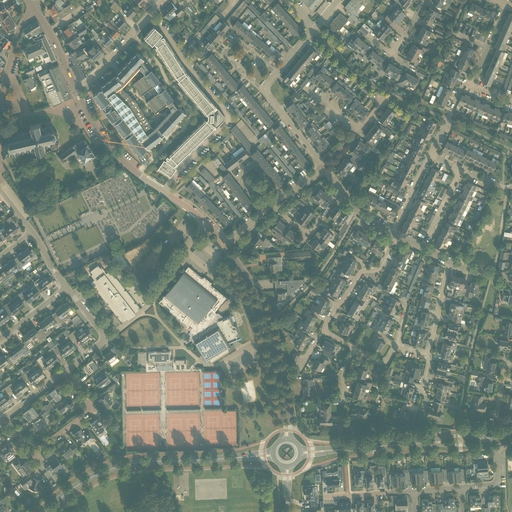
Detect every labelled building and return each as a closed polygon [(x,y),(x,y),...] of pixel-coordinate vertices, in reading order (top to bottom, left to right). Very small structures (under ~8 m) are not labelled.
[(7,0),(3,4),(0,6),(0,21),(0,22),(0,21),(0,23),(7,32),(9,31),(15,27),(13,23),(12,23),(10,20),(8,16),(6,17),(3,13),(7,10),(9,12),(12,9),(15,6),(16,7),(19,4),(16,0),(7,0)] [(64,3),(62,1),(61,0),(57,0),(56,2),(56,3),(53,5),(48,9),(50,12),(49,12),(50,14),(51,14),(53,16),(52,17),(55,22),(76,9),(72,3),(64,9),(61,6),(64,3)] [(116,2),(113,0),(108,0),(113,5),(110,7),(116,13),(119,11),(113,4),(116,2)] [(300,0),(301,0),(306,5),(312,10),(320,0),(300,0)] [(351,0),(350,1),(359,9),(364,2),(366,4),(369,1),(368,0),(351,0)] [(443,1),(441,0),(433,0),(432,3),(443,9),(445,6),(442,4),(443,1)] [(359,9),(350,1),(345,8),(352,14),(350,16),(356,22),(359,19),(354,15),(359,9)] [(122,8),(116,2),(113,4),(119,11),(122,8)] [(188,7),(192,12),(195,15),(197,13),(190,2),(187,5),(188,7)] [(403,8),(396,2),(393,5),(396,8),(393,12),(401,19),(405,13),(401,10),(403,8)] [(179,17),(184,12),(179,7),(177,9),(172,3),(162,13),(167,19),(174,12),(179,17)] [(276,13),(282,8),(278,3),(272,8),(276,13)] [(468,12),(467,14),(472,17),(477,6),(472,3),(471,5),(468,12)] [(131,8),(128,11),(125,8),(123,10),(126,13),(125,13),(130,18),(136,13),(133,10),(136,7),(132,4),(129,7),(131,8)] [(477,6),(472,17),(477,19),(483,6),(480,5),(480,7),(477,6)] [(483,6),(477,19),(479,20),(481,20),(482,20),(483,18),(487,10),(485,9),(485,7),(483,6)] [(260,13),(255,7),(252,10),(258,15),(260,13)] [(282,8),(276,13),(274,15),(278,19),(280,17),(286,12),(282,8)] [(429,8),(426,14),(434,19),(435,16),(439,17),(441,14),(429,8)] [(487,10),(483,18),(488,20),(488,21),(491,22),(494,17),(490,16),(492,12),(487,10)] [(290,17),(286,12),(280,17),(284,22),(290,17)] [(384,18),(386,20),(389,17),(393,21),(396,24),(401,19),(393,12),(390,15),(389,13),(384,18)] [(340,13),(335,19),(343,26),(348,20),(354,25),(356,22),(350,16),(347,19),(340,13)] [(434,19),(426,14),(423,20),(434,27),(436,23),(432,21),(434,19)] [(265,23),(267,21),(261,15),(259,17),(265,23)] [(380,15),(378,17),(380,19),(382,21),(380,23),(382,25),(380,28),(387,34),(392,29),(388,26),(385,23),(387,21),(388,21),(386,20),(384,18),(383,17),(382,16),(380,15)] [(112,19),(110,21),(114,25),(116,23),(117,24),(121,29),(127,23),(120,16),(114,21),(112,19)] [(294,21),(290,17),(284,22),(288,26),(294,21)] [(343,26),(335,19),(329,26),(335,31),(333,32),(337,35),(338,34),(339,34),(341,32),(339,30),(343,26)] [(110,21),(110,22),(108,20),(106,22),(113,30),(110,33),(115,38),(120,33),(114,28),(115,27),(114,25),(110,21)] [(237,30),(242,24),(237,20),(232,26),(237,30)] [(37,21),(29,26),(33,34),(34,33),(35,35),(32,36),(33,39),(45,34),(43,30),(42,28),(37,21)] [(294,21),(288,26),(290,28),(287,31),(289,33),(292,31),(298,26),(294,21)] [(230,26),(224,22),(220,26),(226,31),(230,26)] [(67,26),(68,28),(62,31),(66,38),(75,32),(72,28),(74,25),(73,23),(67,26)] [(175,32),(178,30),(172,23),(169,25),(175,32)] [(364,23),(362,26),(366,30),(368,32),(371,29),(364,23)] [(467,28),(469,24),(466,23),(465,25),(463,24),(460,32),(465,34),(467,28)] [(247,28),(242,24),(237,30),(242,34),(247,28)] [(247,28),(242,34),(246,38),(251,32),(255,28),(250,24),(247,28)] [(473,25),(469,24),(467,28),(465,34),(468,35),(473,25)] [(511,28),(511,27),(504,24),(502,30),(510,33),(511,28)] [(473,25),(468,35),(473,37),(475,32),(477,33),(478,31),(479,28),(473,25)] [(33,34),(29,26),(23,30),(24,32),(21,33),(25,39),(31,35),(32,36),(35,35),(34,33),(33,34)] [(147,34),(144,37),(153,45),(155,43),(156,45),(157,47),(155,48),(159,54),(163,60),(167,66),(171,72),(175,79),(177,78),(178,79),(179,81),(178,82),(182,87),(187,93),(192,98),(196,104),(201,109),(206,115),(207,114),(208,116),(208,117),(208,119),(207,120),(206,119),(200,124),(195,129),(190,134),(185,139),(180,144),(174,149),(169,154),(170,156),(170,157),(168,155),(166,157),(167,158),(166,159),(165,160),(164,159),(157,169),(164,173),(170,177),(177,167),(176,167),(174,166),(177,163),(183,158),(188,153),(193,148),(197,144),(198,143),(203,138),(209,133),(214,128),(214,127),(215,126),(217,128),(223,121),(224,121),(224,120),(225,119),(225,118),(225,117),(224,116),(224,115),(220,110),(218,108),(216,109),(215,108),(215,107),(210,102),(206,96),(201,91),(200,89),(196,85),(192,80),(187,74),(186,74),(185,72),(181,66),(177,60),(174,54),(170,48),(166,41),(165,41),(165,42),(164,39),(165,38),(166,38),(164,36),(162,37),(162,36),(161,36),(163,34),(157,29),(154,26),(153,26),(151,29),(149,31),(149,32),(147,34)] [(220,26),(216,31),(222,36),(226,31),(220,26)] [(302,30),(298,26),(292,31),(296,35),(302,30)] [(362,26),(359,29),(365,35),(368,32),(366,30),(362,26)] [(431,36),(433,33),(422,27),(419,33),(427,37),(428,35),(431,36)] [(377,31),(375,29),(373,32),(382,40),(387,34),(380,28),(377,31)] [(444,31),(437,28),(435,31),(437,32),(444,36),(445,34),(443,32),(444,31)] [(510,33),(502,30),(500,35),(507,39),(510,33)] [(216,31),(212,36),(218,40),(222,36),(216,31)] [(0,44),(1,45),(7,49),(11,42),(6,38),(5,38),(4,37),(5,35),(1,32),(0,33),(0,44)] [(107,34),(106,32),(100,38),(103,41),(107,46),(113,40),(108,36),(109,35),(107,34)] [(256,36),(251,32),(246,38),(251,42),(256,36)] [(419,33),(416,39),(426,45),(428,42),(430,39),(427,37),(419,33)] [(26,47),(21,49),(25,55),(26,54),(28,59),(33,57),(46,51),(47,51),(52,62),(56,60),(45,34),(33,39),(35,43),(26,47)] [(257,34),(256,36),(251,42),(255,46),(260,40),(262,38),(257,34)] [(500,35),(497,41),(505,44),(507,39),(500,35)] [(81,40),(79,36),(68,42),(72,49),(82,43),(80,40),(81,40)] [(212,36),(208,40),(214,45),(218,40),(212,36)] [(357,37),(353,42),(350,39),(349,41),(346,45),(345,46),(350,50),(353,47),(356,49),(363,42),(357,37)] [(206,38),(202,42),(198,48),(203,52),(207,47),(210,50),(214,45),(208,40),(206,38)] [(260,40),(255,46),(260,50),(265,44),(260,40)] [(82,47),(69,54),(71,58),(73,56),(75,59),(73,60),(75,64),(80,61),(87,57),(87,56),(89,58),(92,61),(94,59),(95,60),(98,57),(97,55),(99,53),(100,55),(103,52),(101,50),(97,46),(100,43),(98,41),(95,43),(95,44),(94,45),(94,46),(88,52),(84,49),(83,49),(82,47)] [(505,44),(497,41),(495,46),(502,50),(505,44)] [(363,42),(356,49),(359,52),(356,55),(360,59),(362,58),(366,53),(364,51),(368,46),(363,42)] [(461,50),(461,51),(472,55),(474,50),(470,48),(471,45),(464,42),(463,47),(465,48),(464,51),(461,50)] [(269,48),(265,44),(260,50),(264,54),(269,48)] [(423,54),(426,49),(420,45),(418,48),(413,45),(410,51),(418,55),(420,52),(423,54)] [(311,48),(306,52),(312,57),(315,59),(318,55),(318,56),(322,52),(314,46),(312,49),(311,48)] [(274,52),(269,48),(264,54),(269,57),(274,52)] [(494,55),(502,58),(505,52),(497,49),(494,55)] [(274,52),(269,57),(274,61),(278,56),(280,53),(275,50),(274,52)] [(366,53),(362,58),(367,62),(370,59),(373,61),(378,55),(373,50),(369,55),(366,53)] [(418,55),(410,51),(406,57),(412,60),(410,62),(417,66),(420,60),(416,59),(418,55)] [(472,55),(461,51),(459,55),(470,60),(472,55)] [(174,102),(172,100),(174,99),(165,88),(163,90),(158,83),(160,81),(151,70),(150,71),(148,68),(147,67),(147,66),(146,65),(142,61),(145,59),(137,52),(119,72),(117,73),(118,74),(117,76),(116,75),(101,86),(103,89),(102,90),(101,89),(93,95),(102,107),(103,106),(104,107),(103,108),(104,109),(105,111),(106,110),(107,111),(105,112),(112,122),(114,120),(116,123),(115,124),(124,136),(125,135),(127,137),(126,138),(139,156),(147,150),(146,149),(148,148),(148,149),(163,137),(165,134),(166,134),(186,113),(179,106),(178,107),(175,104),(175,103),(175,104),(174,103),(174,102)] [(312,57),(306,52),(303,57),(308,62),(312,57)] [(210,63),(216,58),(212,54),(206,59),(210,63)] [(378,55),(373,61),(375,64),(373,67),(379,72),(383,65),(382,66),(380,64),(383,60),(378,55)] [(470,60),(459,55),(457,60),(467,65),(470,60)] [(494,55),(492,60),(500,63),(502,58),(494,55)] [(80,61),(81,62),(72,67),(78,80),(86,77),(86,76),(89,75),(89,73),(90,72),(96,67),(93,64),(87,57),(83,59),(80,61)] [(308,62),(303,57),(299,61),(305,66),(308,62)] [(216,58),(210,63),(212,66),(210,67),(212,69),(219,63),(216,58)] [(467,65),(457,60),(454,67),(456,68),(460,70),(461,68),(465,70),(467,65)] [(500,63),(492,60),(490,66),(497,69),(500,63)] [(299,61),(295,66),(301,71),(305,66),(299,61)] [(219,63),(212,69),(214,72),(215,70),(217,72),(223,67),(219,63)] [(387,67),(383,65),(379,72),(379,71),(389,77),(390,74),(395,66),(389,63),(387,67)] [(47,69),(38,73),(50,107),(51,107),(50,106),(53,105),(53,106),(54,106),(53,105),(61,102),(62,102),(61,101),(64,100),(65,102),(73,98),(73,97),(68,86),(67,83),(59,64),(50,68),(51,71),(49,72),(48,72),(47,70),(47,69)] [(301,71),(295,66),(291,70),(297,75),(299,73),(301,75),(303,73),(301,71)] [(395,66),(390,74),(393,76),(392,77),(398,81),(401,76),(398,74),(400,69),(395,66)] [(497,69),(490,66),(487,71),(495,74),(497,69)] [(216,74),(215,75),(219,79),(221,77),(227,72),(223,67),(217,72),(216,74)] [(315,75),(315,76),(316,77),(319,80),(326,71),(327,70),(323,67),(322,68),(320,69),(315,75)] [(451,68),(449,73),(457,77),(460,70),(456,68),(455,70),(451,68)] [(291,70),(287,75),(293,80),(295,82),(296,83),(300,78),(297,75),(291,70)] [(327,70),(326,71),(319,80),(323,83),(329,76),(331,74),(327,70)] [(495,74),(487,71),(485,77),(493,80),(495,74)] [(227,72),(221,77),(225,82),(231,77),(227,72)] [(398,81),(397,83),(403,86),(404,84),(405,83),(408,84),(408,85),(413,76),(406,73),(404,76),(404,77),(401,76),(398,81)] [(457,77),(449,73),(447,78),(455,82),(457,77)] [(293,80),(287,75),(283,80),(289,85),(293,80)] [(329,76),(323,83),(328,87),(333,80),(329,76)] [(407,85),(406,88),(409,90),(410,87),(411,86),(415,88),(419,80),(417,79),(415,78),(413,76),(408,85),(408,84),(407,85)] [(31,77),(23,80),(28,89),(29,89),(30,89),(31,91),(37,88),(31,77)] [(235,81),(231,77),(225,82),(229,86),(235,81)] [(493,80),(485,77),(482,82),(490,86),(493,80)] [(447,78),(446,81),(443,79),(441,84),(442,84),(447,87),(448,85),(453,87),(454,85),(455,85),(456,83),(455,83),(455,82),(447,78)] [(339,79),(336,82),(331,89),(335,93),(343,83),(339,79)] [(235,81),(229,86),(233,91),(239,86),(235,81)] [(343,83),(335,93),(339,96),(345,89),(347,87),(343,83)] [(447,87),(442,84),(441,86),(440,87),(438,91),(449,96),(452,91),(447,88),(447,87)] [(236,90),(238,93),(235,95),(237,97),(237,98),(246,90),(242,85),(236,90)] [(347,87),(345,89),(339,96),(344,100),(351,90),(347,87)] [(246,90),(237,98),(240,99),(242,97),(244,100),(250,95),(246,90)] [(351,90),(344,100),(348,103),(353,96),(354,97),(356,94),(351,90)] [(449,96),(438,91),(436,96),(447,101),(449,96)] [(463,105),(468,96),(465,94),(464,96),(462,95),(458,103),(463,105)] [(254,99),(250,95),(244,100),(248,104),(254,99)] [(447,101),(436,96),(433,104),(439,106),(440,104),(445,106),(447,101)] [(468,96),(463,105),(468,108),(472,99),(470,98),(470,97),(468,96)] [(254,99),(248,104),(252,109),(258,104),(254,99)] [(472,99),(468,108),(473,110),(478,100),(475,99),(474,100),(472,99)] [(356,100),(353,102),(348,109),(352,113),(360,103),(356,100)] [(480,101),(478,100),(473,110),(478,112),(482,104),(479,103),(480,101)] [(293,103),(287,107),(287,108),(287,109),(288,111),(289,111),(289,110),(291,112),(299,106),(300,105),(298,103),(295,105),(293,103)] [(360,103),(352,113),(356,116),(362,109),(364,106),(360,103)] [(484,105),(482,104),(478,112),(483,114),(487,104),(485,103),(484,105)] [(262,109),(258,104),(252,109),(256,114),(262,109)] [(487,104),(483,114),(488,116),(492,108),(489,107),(490,105),(487,104)] [(299,106),(291,112),(293,114),(292,115),(292,116),(293,117),(294,117),(295,117),(303,111),(299,106)] [(494,109),(492,108),(488,116),(493,119),(497,109),(495,107),(494,109)] [(362,109),(356,116),(358,117),(361,119),(363,116),(366,118),(370,113),(367,111),(366,112),(364,111),(365,109),(363,108),(362,109)] [(389,108),(384,114),(390,119),(394,113),(401,119),(403,120),(404,119),(406,121),(408,119),(404,116),(398,111),(394,108),(392,110),(389,108)] [(265,113),(262,109),(256,114),(260,118),(265,113)] [(500,110),(497,109),(493,119),(498,121),(502,113),(499,111),(500,110)] [(303,111),(295,117),(294,118),(295,120),(296,120),(297,120),(298,122),(306,116),(303,111)] [(508,123),(511,113),(508,112),(507,114),(505,113),(502,121),(508,123)] [(265,113),(260,118),(264,123),(269,118),(265,113)] [(384,114),(379,120),(385,125),(388,122),(390,124),(392,121),(390,119),(384,114)] [(307,115),(306,116),(298,122),(300,124),(299,124),(299,125),(300,127),(301,127),(302,126),(302,127),(308,122),(306,120),(309,117),(307,115)] [(269,118),(264,123),(261,125),(263,127),(265,125),(267,127),(273,122),(269,118)] [(426,125),(434,129),(436,125),(435,125),(436,123),(426,118),(425,121),(427,122),(426,125)] [(11,134),(11,135),(6,136),(5,136),(5,137),(6,137),(7,142),(4,143),(3,142),(2,143),(3,144),(4,149),(4,150),(5,151),(5,150),(8,149),(10,154),(9,155),(10,156),(10,155),(15,154),(15,155),(16,155),(16,154),(20,153),(20,154),(21,153),(21,152),(25,151),(26,152),(27,152),(26,151),(31,150),(31,151),(32,155),(37,153),(36,154),(37,155),(38,153),(46,151),(47,152),(47,151),(51,150),(53,151),(53,152),(54,151),(55,151),(56,152),(59,151),(59,150),(59,151),(60,150),(59,150),(58,145),(59,143),(58,143),(56,142),(55,140),(56,140),(55,139),(57,137),(58,137),(58,136),(57,136),(56,133),(57,132),(56,132),(53,131),(54,130),(53,130),(52,126),(53,126),(52,126),(51,121),(51,120),(50,121),(45,122),(45,121),(45,122),(41,123),(40,123),(39,124),(31,126),(30,125),(30,126),(26,127),(27,132),(22,133),(22,132),(21,132),(21,133),(17,134),(17,133),(16,133),(16,134),(12,135),(11,134)] [(312,122),(309,125),(305,128),(307,130),(306,131),(309,136),(317,130),(318,129),(312,122)] [(375,124),(370,131),(379,138),(381,135),(379,134),(381,130),(384,132),(388,135),(390,133),(385,128),(380,125),(378,127),(375,124)] [(277,135),(283,130),(280,125),(273,130),(277,135)] [(426,125),(425,128),(422,126),(421,129),(431,134),(432,132),(433,133),(434,129),(426,125)] [(421,129),(420,131),(422,132),(421,135),(429,140),(431,136),(430,136),(431,134),(421,129)] [(283,130),(277,135),(281,139),(287,135),(283,130)] [(321,135),(317,130),(309,136),(313,141),(321,135)] [(379,138),(370,131),(365,137),(368,139),(366,141),(372,146),(375,143),(373,141),(375,138),(377,140),(379,138)] [(287,135),(281,139),(283,142),(280,144),(282,147),(285,144),(291,140),(287,135)] [(321,135),(313,141),(317,146),(326,139),(324,137),(321,139),(319,136),(321,135)] [(421,135),(419,138),(417,137),(416,140),(417,140),(426,144),(426,143),(427,143),(429,140),(421,135)] [(326,139),(317,146),(321,151),(323,149),(325,151),(332,147),(328,143),(326,139)] [(77,143),(63,154),(59,157),(63,162),(67,159),(74,154),(76,156),(78,154),(85,163),(96,155),(88,144),(87,144),(84,140),(78,144),(77,143)] [(291,140),(285,144),(288,149),(294,144),(291,140)] [(372,146),(366,141),(365,144),(360,140),(355,146),(363,153),(368,147),(371,149),(373,147),(372,146)] [(417,140),(415,143),(413,142),(412,145),(422,149),(423,148),(424,148),(426,144),(417,140)] [(447,154),(452,144),(447,141),(443,150),(445,151),(444,152),(447,154)] [(294,144),(288,149),(290,151),(287,154),(289,156),(292,154),(298,149),(294,144)] [(452,144),(447,154),(449,155),(450,153),(452,154),(456,146),(452,144)] [(422,149),(412,145),(411,147),(415,149),(413,152),(420,155),(422,152),(421,151),(422,149)] [(363,153),(355,146),(350,152),(354,155),(352,158),(354,159),(360,164),(362,161),(359,159),(363,153)] [(456,146),(452,154),(455,155),(454,157),(456,158),(461,149),(456,146)] [(298,149),(292,154),(296,158),(302,154),(298,149)] [(466,151),(461,149),(456,158),(459,160),(460,158),(462,159),(463,157),(466,151)] [(466,151),(463,157),(466,158),(465,160),(467,161),(472,151),(467,149),(466,151)] [(249,155),(244,150),(239,153),(244,159),(249,155)] [(261,154),(257,150),(251,155),(255,159),(261,154)] [(408,153),(406,157),(406,158),(411,161),(412,158),(417,161),(418,160),(417,160),(418,158),(418,159),(420,155),(413,152),(410,150),(408,153)] [(472,151),(467,161),(470,162),(470,160),(473,162),(477,154),(472,151)] [(239,153),(235,157),(239,163),(244,159),(239,153)] [(261,154),(255,159),(259,164),(265,159),(261,154)] [(302,154),(296,158),(299,163),(305,158),(302,154)] [(482,156),(477,154),(473,162),(475,163),(474,164),(477,166),(482,156)] [(482,156),(477,166),(479,167),(480,165),(482,166),(486,158),(482,156)] [(217,157),(216,157),(212,160),(217,167),(219,166),(222,164),(217,157)] [(239,163),(235,157),(230,161),(234,166),(239,163)] [(265,159),(259,164),(263,168),(269,163),(267,161),(269,159),(267,157),(265,159)] [(305,158),(299,163),(303,168),(309,163),(305,158)] [(360,164),(354,159),(351,162),(345,158),(341,163),(350,170),(354,165),(356,167),(359,164),(360,164)] [(404,161),(403,164),(413,169),(415,165),(414,165),(415,163),(416,164),(417,161),(412,158),(411,161),(406,158),(404,161)] [(491,161),(486,158),(482,166),(485,168),(484,169),(486,170),(491,161)] [(494,162),(491,161),(486,170),(489,172),(490,170),(492,171),(496,164),(497,165),(499,161),(495,159),(494,162)] [(230,161),(225,164),(230,170),(234,166),(230,161)] [(273,168),(269,163),(263,168),(267,173),(273,168)] [(350,170),(341,163),(337,168),(345,176),(350,170)] [(413,169),(403,164),(402,164),(400,169),(410,174),(411,172),(411,173),(413,169)] [(277,173),(273,168),(267,173),(271,178),(277,173)] [(441,176),(437,175),(439,172),(432,168),(430,172),(431,172),(430,174),(440,179),(441,176)] [(399,171),(399,172),(398,175),(401,176),(408,180),(410,176),(409,176),(410,174),(400,169),(399,171)] [(226,182),(232,177),(228,172),(222,177),(226,182)] [(280,177),(277,173),(271,178),(275,182),(280,177)] [(440,179),(430,174),(429,176),(428,175),(426,179),(434,182),(435,179),(439,181),(440,179)] [(408,180),(401,176),(399,179),(396,178),(395,180),(404,185),(405,183),(406,183),(408,180)] [(236,182),(232,177),(226,182),(230,187),(236,182)] [(280,177),(275,182),(276,184),(279,187),(284,182),(280,177)] [(434,182),(426,179),(425,182),(426,183),(425,185),(435,190),(436,187),(432,185),(434,182)] [(395,180),(394,182),(392,182),(391,185),(403,191),(404,187),(403,187),(404,185),(395,180)] [(210,183),(213,186),(216,190),(217,189),(220,187),(218,185),(216,186),(213,181),(210,183)] [(190,192),(196,186),(191,182),(186,187),(190,192)] [(239,187),(236,182),(230,187),(233,191),(239,187)] [(465,183),(464,186),(474,191),(476,186),(468,182),(467,184),(465,183)] [(198,184),(196,186),(190,192),(194,196),(200,190),(202,188),(198,184)] [(435,190),(425,185),(424,186),(423,186),(421,190),(428,193),(431,195),(433,192),(435,190)] [(447,191),(448,189),(442,186),(439,192),(440,193),(445,195),(447,191)] [(474,191),(464,186),(463,188),(464,189),(463,192),(471,196),(474,191)] [(239,187),(233,191),(237,196),(243,191),(239,187)] [(319,204),(320,202),(327,194),(320,189),(314,197),(318,200),(316,202),(319,204)] [(204,195),(200,190),(194,196),(198,200),(204,195)] [(370,204),(375,193),(369,190),(366,196),(367,196),(365,201),(370,204)] [(421,190),(418,195),(424,198),(429,200),(430,198),(429,198),(431,195),(428,193),(421,190)] [(243,191),(237,196),(241,201),(247,196),(243,191)] [(471,196),(463,192),(462,194),(461,193),(459,196),(469,200),(471,196)] [(380,196),(375,193),(370,204),(374,206),(378,198),(380,196)] [(327,194),(320,202),(323,204),(321,206),(325,208),(326,209),(323,214),(325,216),(330,208),(326,205),(332,198),(327,194)] [(208,199),(204,195),(198,200),(203,204),(208,199)] [(418,195),(414,203),(422,207),(423,204),(426,206),(429,200),(424,198),(418,195)] [(241,201),(238,203),(242,207),(244,206),(250,201),(247,196),(241,201)] [(309,201),(302,196),(300,199),(306,203),(305,203),(307,204),(309,201)] [(469,200),(459,196),(458,198),(460,199),(459,201),(467,205),(469,200)] [(378,198),(374,206),(379,209),(383,201),(378,198)] [(385,198),(383,201),(379,209),(384,211),(389,200),(385,198)] [(208,199),(203,204),(207,209),(212,203),(208,199)] [(389,200),(384,211),(389,214),(394,203),(389,200)] [(254,206),(250,201),(244,206),(248,211),(254,206)] [(456,203),(455,205),(464,210),(467,205),(459,201),(457,203),(456,203)] [(212,203),(207,209),(211,213),(216,208),(212,203)] [(400,206),(394,203),(389,214),(394,216),(398,208),(399,209),(400,206)] [(425,209),(422,207),(414,203),(413,207),(414,207),(413,209),(422,214),(425,209)] [(291,204),(285,208),(288,212),(294,208),(291,204)] [(464,210),(455,205),(453,208),(455,209),(454,211),(462,215),(464,210)] [(304,210),(302,213),(309,219),(314,213),(304,206),(302,209),(304,210)] [(333,210),(330,208),(325,216),(328,218),(330,215),(332,217),(335,220),(341,212),(338,210),(339,209),(336,207),(333,210)] [(221,212),(216,208),(211,213),(215,217),(221,212)] [(422,214),(413,209),(412,211),(411,211),(409,214),(416,218),(418,215),(421,217),(422,214)] [(462,215),(454,211),(453,213),(451,212),(450,215),(459,220),(462,215)] [(221,212),(215,217),(219,222),(225,216),(221,212)] [(341,212),(335,220),(333,223),(337,225),(338,229),(340,230),(338,234),(342,236),(347,226),(345,225),(347,224),(344,222),(348,216),(345,214),(345,215),(341,212)] [(299,216),(298,215),(295,218),(305,225),(309,219),(302,213),(299,216)] [(416,218),(409,214),(407,218),(408,218),(407,220),(417,225),(418,222),(415,221),(416,218)] [(459,220),(450,215),(448,217),(450,218),(449,221),(457,225),(459,220)] [(229,221),(225,216),(219,222),(224,226),(229,221)] [(6,220),(8,223),(5,225),(12,235),(18,231),(14,226),(16,224),(11,217),(6,220)] [(417,225),(407,220),(406,222),(406,221),(404,225),(411,228),(412,226),(416,227),(417,225)] [(273,228),(270,231),(274,234),(273,234),(279,238),(285,230),(283,229),(285,225),(279,221),(273,228)] [(443,228),(450,232),(452,229),(455,230),(457,228),(447,223),(446,225),(445,224),(443,228)] [(12,235),(5,225),(0,229),(0,234),(3,239),(5,237),(7,239),(12,235)] [(411,228),(404,225),(402,229),(403,229),(402,231),(405,232),(405,233),(405,234),(411,237),(412,236),(412,235),(412,236),(413,235),(413,234),(413,233),(414,230),(411,229),(411,228)] [(320,233),(320,234),(322,235),(320,238),(327,244),(329,241),(331,239),(333,236),(330,233),(331,233),(328,231),(324,228),(320,233)] [(450,232),(443,228),(441,232),(442,232),(441,234),(451,239),(452,236),(449,235),(450,232)] [(285,230),(279,238),(284,242),(288,245),(290,242),(291,241),(296,234),(290,229),(287,232),(285,230)] [(358,230),(357,232),(353,230),(348,239),(357,244),(357,243),(363,233),(358,230)] [(363,233),(357,243),(362,245),(363,243),(368,235),(363,233)] [(451,239),(441,234),(440,236),(440,235),(438,239),(447,243),(448,240),(450,241),(451,239)] [(268,245),(271,241),(263,235),(261,238),(258,236),(253,242),(263,249),(267,244),(268,245)] [(368,235),(363,243),(370,247),(370,246),(371,244),(370,243),(372,238),(368,235)] [(313,240),(309,245),(312,247),(313,248),(315,249),(315,248),(318,250),(320,246),(323,249),(327,244),(320,238),(318,241),(316,239),(314,241),(313,240)] [(447,243),(438,239),(436,242),(437,243),(436,245),(446,250),(448,244),(447,243)] [(370,246),(370,247),(368,249),(375,253),(381,243),(376,240),(372,247),(370,246)] [(381,243),(375,253),(381,257),(383,253),(382,252),(386,245),(381,243)] [(401,249),(399,254),(407,258),(409,259),(413,251),(406,247),(404,250),(401,249)] [(30,256),(33,260),(37,256),(33,251),(31,253),(27,248),(22,252),(27,259),(30,256)] [(310,251),(286,253),(287,259),(296,258),(298,258),(298,260),(311,259),(310,251)] [(17,256),(18,258),(16,260),(22,268),(22,267),(29,261),(27,259),(22,252),(17,256)] [(399,254),(396,259),(404,263),(407,258),(399,254)] [(345,263),(353,268),(357,261),(346,255),(345,258),(347,260),(345,263)] [(283,271),(282,257),(267,258),(270,258),(270,264),(270,272),(283,271)] [(12,259),(7,264),(12,270),(15,268),(18,271),(22,268),(16,260),(14,261),(12,259)] [(396,259),(394,264),(395,264),(394,266),(401,270),(404,271),(405,269),(407,264),(406,264),(404,263),(396,259)] [(431,261),(429,266),(427,266),(426,269),(429,269),(437,272),(439,266),(434,265),(435,262),(431,261)] [(353,268),(345,263),(343,267),(340,266),(337,271),(336,271),(336,272),(342,275),(344,276),(346,272),(349,274),(353,268)] [(12,270),(7,264),(2,268),(6,273),(4,274),(9,281),(8,279),(12,276),(9,273),(12,270)] [(121,324),(142,308),(142,307),(140,308),(136,303),(135,303),(134,302),(135,302),(126,290),(125,291),(124,289),(125,289),(116,277),(115,278),(114,277),(115,276),(110,270),(112,269),(106,273),(105,272),(102,267),(100,268),(98,265),(90,271),(92,274),(91,275),(95,280),(96,281),(91,285),(91,286),(92,285),(97,290),(98,291),(107,303),(107,302),(108,304),(117,316),(117,315),(118,316),(118,317),(122,323),(121,324)] [(163,298),(159,302),(168,310),(173,314),(172,315),(185,326),(190,331),(189,333),(190,336),(189,337),(193,342),(194,342),(195,342),(203,355),(206,361),(209,359),(212,363),(230,352),(235,348),(233,344),(230,346),(229,344),(228,341),(231,340),(235,341),(240,339),(241,336),(238,327),(237,327),(231,325),(233,322),(235,321),(233,316),(231,317),(228,316),(222,318),(217,314),(215,312),(217,309),(226,298),(211,285),(212,283),(207,279),(206,278),(204,277),(203,279),(198,275),(196,273),(188,266),(185,271),(185,270),(182,274),(181,275),(181,276),(179,278),(175,282),(174,284),(167,292),(165,294),(163,296),(164,297),(163,298)] [(392,267),(390,272),(398,276),(401,270),(394,266),(394,268),(392,267)] [(43,279),(48,286),(54,282),(50,277),(52,276),(46,268),(42,272),(46,277),(43,279)] [(342,275),(336,272),(332,278),(334,280),(332,283),(341,288),(345,281),(340,278),(342,275)] [(398,276),(390,272),(387,277),(398,282),(398,283),(400,280),(397,278),(398,276)] [(0,274),(0,279),(1,279),(4,284),(9,281),(4,274),(2,276),(0,274)] [(427,275),(425,274),(424,279),(426,279),(426,280),(435,282),(436,277),(427,275)] [(457,286),(459,277),(452,276),(449,288),(452,289),(453,285),(457,286)] [(48,286),(43,279),(41,277),(34,282),(34,283),(40,290),(42,288),(43,290),(45,289),(46,290),(48,288),(48,287),(48,286)] [(285,291),(286,295),(289,295),(289,294),(290,294),(300,286),(301,287),(302,285),(302,284),(304,282),(304,277),(274,279),(275,292),(277,292),(285,291)] [(398,282),(387,277),(385,282),(395,287),(398,282)] [(459,277),(457,286),(460,286),(459,291),(461,291),(460,295),(464,296),(466,289),(467,285),(464,285),(466,279),(459,277)] [(383,286),(382,287),(384,288),(383,290),(384,290),(389,293),(390,291),(393,286),(385,282),(384,282),(383,284),(384,284),(383,286)] [(466,289),(464,296),(467,296),(471,297),(472,291),(476,292),(479,284),(472,282),(469,290),(466,289)] [(34,283),(27,289),(28,291),(34,298),(34,297),(35,298),(38,296),(37,295),(39,294),(37,292),(40,290),(34,283)] [(341,288),(332,283),(331,287),(328,285),(324,292),(330,295),(331,293),(337,296),(341,288)] [(365,283),(361,289),(370,294),(371,291),(374,293),(376,290),(377,287),(373,285),(370,283),(371,284),(370,286),(368,285),(365,283)] [(23,290),(19,293),(22,298),(24,297),(28,302),(34,298),(28,291),(27,289),(26,288),(23,290)] [(370,294),(361,289),(358,295),(363,298),(361,301),(367,304),(370,298),(368,297),(370,294)] [(508,303),(511,303),(511,294),(509,294),(510,291),(508,290),(508,289),(503,289),(502,294),(504,294),(503,300),(508,300),(508,303)] [(286,299),(286,295),(285,291),(277,292),(277,299),(280,299),(280,302),(286,302),(285,299),(286,299)] [(12,300),(19,309),(24,305),(20,300),(22,298),(19,293),(14,297),(17,300),(14,302),(12,300)] [(319,296),(318,297),(317,299),(320,301),(319,304),(326,308),(329,302),(319,296)] [(388,300),(386,302),(389,304),(397,308),(400,301),(389,296),(388,300)] [(419,305),(420,305),(419,307),(427,309),(423,308),(423,306),(428,307),(430,302),(421,299),(419,305)] [(19,309),(12,300),(7,304),(6,303),(4,305),(4,306),(10,313),(12,312),(13,314),(19,309)] [(367,304),(361,301),(360,303),(355,301),(352,307),(359,311),(361,308),(364,310),(367,304)] [(66,302),(60,307),(68,316),(66,313),(69,311),(72,316),(76,313),(72,308),(71,309),(66,302)] [(451,303),(450,310),(463,313),(465,309),(467,309),(468,308),(474,309),(475,306),(462,303),(461,306),(451,303)] [(326,308),(319,304),(317,307),(313,305),(310,310),(312,312),(316,314),(317,311),(323,314),(326,308)] [(385,305),(383,309),(394,314),(397,308),(389,304),(388,307),(385,305)] [(2,308),(4,310),(0,312),(0,315),(4,321),(9,317),(8,315),(10,313),(4,306),(2,308)] [(68,316),(60,307),(55,311),(58,315),(55,317),(61,324),(66,320),(65,318),(68,316)] [(359,311),(352,307),(348,313),(351,315),(350,317),(357,321),(360,316),(357,314),(359,311)] [(418,311),(419,311),(422,312),(421,316),(417,315),(417,317),(428,320),(430,314),(426,312),(427,309),(419,307),(418,311)] [(312,312),(310,310),(307,309),(304,314),(308,316),(306,319),(313,324),(317,318),(311,314),(312,312)] [(463,313),(450,310),(448,317),(454,318),(453,321),(460,323),(461,317),(463,317),(463,313)] [(381,314),(378,320),(390,326),(393,320),(389,318),(387,317),(388,315),(381,311),(380,314),(381,314)] [(55,317),(53,319),(50,315),(44,319),(49,326),(52,324),(56,328),(61,324),(55,317)] [(77,315),(71,320),(73,323),(80,318),(77,315)] [(428,320),(417,317),(413,316),(413,318),(418,319),(417,325),(416,324),(415,326),(423,328),(423,325),(427,326),(428,320)] [(49,326),(44,319),(39,324),(43,329),(40,331),(45,337),(50,333),(46,328),(49,326)] [(313,324),(306,319),(304,322),(300,320),(297,326),(299,327),(302,329),(304,326),(310,330),(313,324)] [(374,326),(372,328),(374,329),(377,331),(380,332),(381,330),(382,331),(383,331),(387,333),(390,326),(378,320),(377,323),(375,327),(374,326)] [(511,321),(503,320),(501,332),(511,333),(511,321)] [(460,323),(453,321),(453,324),(448,323),(447,326),(448,327),(448,330),(456,332),(458,326),(460,326),(461,323),(460,323)] [(348,335),(353,326),(346,322),(345,325),(342,323),(338,330),(348,335)] [(84,323),(80,326),(83,330),(80,333),(86,339),(91,335),(86,328),(87,328),(84,323)] [(423,328),(415,326),(414,326),(413,330),(412,330),(411,331),(410,334),(411,335),(411,336),(414,337),(424,339),(424,337),(425,337),(426,332),(419,331),(420,328),(422,329),(423,328)] [(296,333),(294,336),(306,343),(310,337),(306,335),(308,332),(302,329),(299,327),(296,333)] [(45,337),(40,331),(38,333),(33,328),(28,332),(33,339),(36,337),(39,341),(45,337)] [(68,330),(67,331),(69,334),(73,340),(76,338),(80,343),(86,339),(80,333),(78,335),(74,330),(71,333),(68,330)] [(446,333),(445,337),(449,338),(448,340),(448,341),(450,341),(456,343),(457,339),(458,336),(455,336),(456,332),(448,330),(447,333),(446,333)] [(375,333),(372,339),(375,341),(372,346),(380,350),(383,346),(384,347),(385,343),(380,340),(382,337),(380,336),(381,333),(380,332),(377,331),(375,333)] [(33,339),(28,332),(22,336),(26,341),(24,343),(30,352),(31,352),(29,349),(34,345),(30,341),(33,339)] [(73,340),(69,334),(64,338),(67,343),(64,345),(69,352),(75,348),(71,342),(73,340)] [(293,335),(291,339),(296,342),(294,345),(302,349),(306,343),(294,336),(293,335)] [(497,335),(496,343),(501,343),(499,350),(509,352),(510,345),(508,344),(508,340),(507,340),(508,336),(497,335)] [(414,337),(413,342),(416,343),(416,344),(423,346),(424,341),(423,341),(424,339),(414,337)] [(55,338),(47,342),(49,347),(58,343),(55,338)] [(325,340),(321,347),(325,349),(326,350),(325,353),(323,352),(323,353),(332,358),(335,352),(334,352),(336,347),(334,346),(325,340)] [(443,343),(442,349),(450,351),(454,352),(455,349),(457,343),(456,343),(450,341),(449,344),(443,343)] [(30,352),(24,343),(24,344),(26,346),(23,348),(19,343),(14,347),(19,354),(22,352),(25,356),(30,352)] [(69,352),(64,345),(61,348),(58,343),(53,347),(57,353),(60,351),(64,356),(69,352)] [(104,356),(109,364),(110,363),(111,366),(119,360),(118,359),(119,358),(121,356),(122,356),(124,354),(122,352),(119,348),(117,350),(115,346),(111,350),(112,351),(104,356)] [(19,354),(14,347),(8,351),(12,357),(10,359),(14,364),(19,360),(16,356),(19,354)] [(57,353),(53,347),(47,351),(51,356),(48,358),(53,364),(59,360),(54,355),(57,353)] [(450,351),(442,349),(440,356),(446,357),(445,360),(449,361),(452,362),(453,356),(449,355),(450,351)] [(170,352),(167,352),(148,352),(148,365),(157,364),(157,365),(173,365),(173,359),(170,359),(170,352)] [(291,359),(296,362),(299,356),(294,353),(291,359)] [(14,364),(10,359),(7,361),(3,355),(0,357),(0,362),(2,366),(5,364),(8,368),(14,364)] [(493,356),(485,355),(483,369),(487,370),(486,371),(494,372),(496,362),(492,362),(493,356)] [(36,360),(38,362),(41,365),(43,363),(44,365),(47,369),(50,367),(53,364),(48,358),(45,360),(41,356),(36,360)] [(316,359),(312,366),(316,368),(318,369),(320,371),(322,372),(324,368),(328,361),(322,357),(320,361),(316,359)] [(88,375),(98,368),(92,360),(82,368),(88,375)] [(439,362),(437,369),(449,371),(450,365),(455,366),(456,363),(452,362),(449,361),(448,364),(439,362)] [(38,362),(33,366),(36,370),(33,372),(39,380),(39,379),(41,377),(44,375),(41,371),(40,370),(43,368),(42,367),(41,365),(38,362)] [(405,374),(403,379),(413,382),(414,376),(418,377),(420,368),(416,367),(416,365),(408,363),(406,374),(405,374)] [(367,373),(371,375),(373,367),(364,364),(363,368),(359,367),(356,375),(365,378),(367,373)] [(101,375),(94,381),(98,386),(108,378),(105,374),(106,373),(104,369),(99,373),(101,375)] [(449,371),(437,369),(435,375),(445,378),(444,381),(452,383),(453,380),(447,378),(448,375),(450,372),(449,371)] [(27,370),(22,374),(26,380),(29,378),(33,384),(39,380),(33,372),(30,375),(27,370)] [(493,375),(488,374),(471,371),(470,374),(479,376),(478,384),(483,385),(483,389),(492,391),(493,382),(485,381),(485,377),(486,377),(492,378),(493,375)] [(26,380),(22,374),(16,378),(20,383),(17,385),(23,393),(22,392),(28,388),(24,383),(26,380)] [(304,389),(304,394),(315,394),(315,388),(313,388),(312,380),(304,380),(304,389)] [(369,389),(371,383),(364,381),(363,384),(358,382),(356,388),(364,391),(366,388),(369,389)] [(440,383),(438,389),(446,391),(447,388),(451,389),(452,385),(452,383),(444,381),(444,384),(440,383)] [(402,387),(400,395),(404,396),(406,396),(405,400),(411,401),(412,397),(411,397),(413,391),(413,388),(410,387),(410,384),(408,384),(404,383),(404,382),(403,386),(402,385),(402,387)] [(23,393),(17,385),(14,387),(10,383),(5,387),(10,393),(13,391),(17,396),(22,392),(23,393)] [(117,386),(115,383),(106,390),(109,393),(117,386)] [(10,393),(5,387),(0,391),(3,395),(0,398),(7,406),(6,405),(11,400),(7,395),(10,393)] [(364,391),(356,388),(353,395),(358,397),(358,400),(365,402),(367,396),(363,395),(364,391)] [(45,396),(50,402),(47,406),(46,405),(43,407),(46,411),(52,406),(54,404),(53,403),(60,397),(58,394),(59,393),(59,392),(59,391),(58,391),(57,392),(55,389),(45,396)] [(438,389),(436,396),(440,397),(439,400),(445,402),(451,403),(452,401),(448,400),(449,396),(445,395),(446,391),(438,389)] [(102,399),(101,398),(98,401),(101,406),(102,405),(105,408),(112,402),(110,399),(111,398),(107,394),(103,397),(104,397),(102,399)] [(475,395),(474,405),(476,405),(476,410),(485,411),(486,404),(482,404),(483,396),(475,395)] [(67,403),(65,400),(57,406),(61,412),(69,406),(70,407),(73,405),(70,400),(67,403)] [(330,417),(330,405),(322,405),(322,401),(320,401),(320,414),(321,414),(321,417),(330,417)] [(406,404),(400,402),(397,411),(399,411),(397,420),(404,421),(405,420),(408,421),(410,413),(404,411),(406,404)] [(439,419),(443,404),(435,402),(433,408),(429,407),(427,416),(439,419)] [(368,413),(369,409),(362,406),(361,409),(355,407),(353,413),(356,414),(355,417),(365,420),(367,416),(366,415),(367,413),(368,413)] [(28,422),(38,414),(32,407),(23,414),(28,422)] [(40,415),(38,417),(40,419),(42,418),(43,419),(49,415),(48,414),(46,411),(40,415)] [(321,417),(320,417),(320,427),(329,426),(338,427),(338,425),(338,424),(332,424),(332,417),(330,417),(321,417)] [(43,419),(42,418),(40,419),(34,423),(39,430),(47,424),(43,419)] [(107,432),(104,429),(104,428),(108,425),(104,419),(100,422),(100,421),(99,421),(98,421),(96,422),(95,421),(91,424),(95,430),(94,431),(99,438),(107,432)] [(79,446),(84,442),(85,441),(87,443),(94,438),(89,432),(85,436),(83,434),(82,434),(79,431),(73,435),(77,440),(76,441),(79,446)] [(67,445),(65,447),(63,443),(56,448),(60,454),(62,453),(65,457),(68,454),(69,456),(78,449),(74,444),(69,448),(67,445)] [(8,444),(0,449),(0,453),(4,459),(5,458),(6,459),(8,461),(8,462),(15,456),(12,453),(14,452),(8,444)] [(104,456),(106,455),(104,452),(103,453),(101,453),(98,455),(98,457),(96,458),(98,461),(100,459),(101,459),(103,457),(104,456)] [(50,464),(45,468),(48,472),(52,468),(53,469),(55,471),(56,472),(60,469),(60,470),(65,466),(66,466),(60,459),(61,460),(59,462),(58,460),(56,458),(52,461),(51,460),(48,462),(50,464)] [(478,468),(488,467),(487,461),(486,461),(486,458),(475,459),(476,464),(477,463),(478,468)] [(19,459),(15,462),(13,464),(23,477),(26,474),(28,473),(32,470),(26,461),(23,464),(19,459)] [(380,476),(377,476),(377,487),(378,487),(382,487),(382,486),(384,486),(383,481),(383,479),(386,479),(386,481),(387,481),(386,472),(386,466),(384,466),(381,466),(382,471),(379,472),(380,476)] [(333,476),(332,476),(333,487),(340,486),(339,481),(343,481),(342,469),(341,467),(338,467),(339,476),(333,476)] [(478,473),(477,473),(477,479),(483,479),(487,478),(488,478),(488,477),(487,474),(488,474),(488,467),(478,468),(478,473)] [(403,475),(399,475),(399,485),(406,485),(406,484),(408,483),(408,484),(409,484),(408,472),(407,469),(402,470),(403,475)] [(440,471),(436,471),(436,481),(443,481),(443,480),(446,479),(445,469),(440,469),(440,471)] [(455,481),(454,471),(450,471),(449,469),(445,469),(446,479),(449,479),(449,481),(455,481)] [(464,479),(464,474),(463,469),(459,469),(459,470),(454,471),(455,481),(461,480),(461,479),(464,479)] [(326,470),(322,471),(323,482),(326,482),(327,487),(333,487),(332,476),(326,476),(326,473),(326,470)] [(365,479),(364,470),(358,471),(359,474),(355,474),(356,485),(357,485),(357,486),(360,485),(360,484),(362,484),(362,477),(365,477),(365,479)] [(422,472),(417,472),(418,482),(424,482),(424,481),(427,481),(426,470),(421,471),(422,472)] [(436,481),(436,471),(431,471),(431,470),(426,470),(427,481),(430,481),(436,481)] [(366,474),(366,477),(367,487),(367,488),(371,488),(371,487),(373,487),(373,482),(373,480),(376,480),(376,482),(375,474),(376,474),(376,471),(372,471),(372,473),(371,473),(366,473),(366,474)] [(412,471),(408,472),(409,484),(409,482),(411,482),(412,483),(418,482),(417,472),(412,473),(412,471)] [(399,485),(399,475),(394,475),(394,474),(389,474),(390,485),(393,485),(393,486),(399,485)] [(23,486),(29,481),(30,482),(28,488),(29,488),(34,490),(34,491),(36,492),(37,491),(38,491),(39,487),(40,486),(42,487),(44,485),(41,481),(32,478),(30,475),(20,483),(23,486)] [(310,499),(311,506),(317,506),(317,499),(316,499),(315,492),(313,492),(313,487),(306,488),(306,489),(305,489),(305,492),(306,492),(306,498),(309,498),(309,499),(310,499)] [(488,506),(494,506),(499,506),(498,495),(493,495),(493,496),(489,497),(489,500),(488,501),(488,506)] [(481,507),(481,506),(481,501),(480,501),(480,497),(476,497),(476,496),(470,496),(470,510),(475,510),(474,507),(481,507)] [(397,504),(395,504),(395,510),(408,510),(408,506),(407,506),(407,504),(407,499),(406,499),(402,499),(397,500),(397,504)] [(436,511),(436,509),(435,504),(432,504),(432,501),(428,501),(428,499),(422,499),(423,511),(432,510),(432,511),(436,511)] [(441,504),(438,504),(438,509),(442,509),(442,511),(445,511),(445,510),(450,510),(455,510),(454,499),(448,499),(448,500),(445,500),(445,503),(445,504),(442,504),(442,503),(441,503),(441,504)] [(363,509),(363,507),(363,502),(360,502),(360,501),(357,502),(356,503),(356,511),(366,511),(366,507),(366,509),(363,509)] [(380,511),(380,508),(376,508),(376,509),(375,509),(374,501),(372,501),(368,501),(368,502),(368,511),(369,511),(371,511),(380,511)] [(344,511),(344,503),(338,504),(338,509),(335,509),(334,511),(344,511)] [(351,503),(344,503),(344,511),(354,511),(355,508),(351,508),(351,503)]
